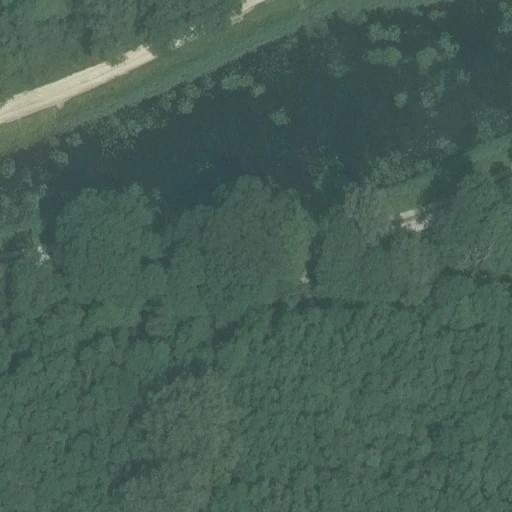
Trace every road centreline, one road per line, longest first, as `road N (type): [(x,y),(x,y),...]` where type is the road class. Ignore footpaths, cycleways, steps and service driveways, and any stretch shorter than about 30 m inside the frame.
road 1 (track): [(0,273),(47,261),(406,226),(511,188)]
road 2 (track): [(262,0),(103,73),(0,109)]
